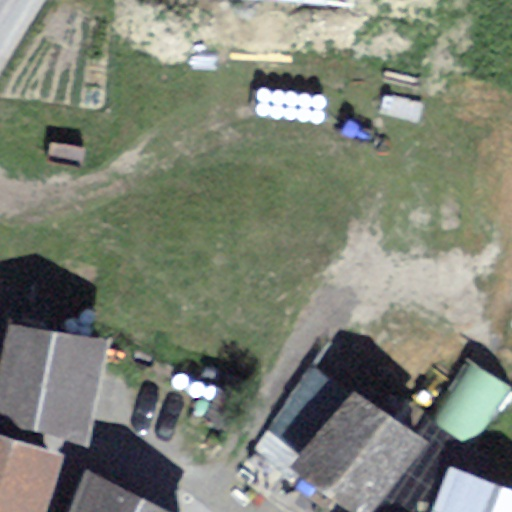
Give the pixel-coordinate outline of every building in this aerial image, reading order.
[(104,340),(18,320),(0,394),(0,404),(84,424),(104,340)] [(441,416),(476,444),(511,400),(511,382),(485,361),(441,416)] [(138,395),(198,422),(211,392),(151,365),(138,395)] [(365,377),(296,458),(360,511),(375,511),(438,439),(365,377)] [(0,435),(0,511),(37,511),(56,452),(0,435)] [(511,511),(511,478),(455,457),(433,511),(511,511)] [(177,511),(95,475),(78,511),(177,511)]
